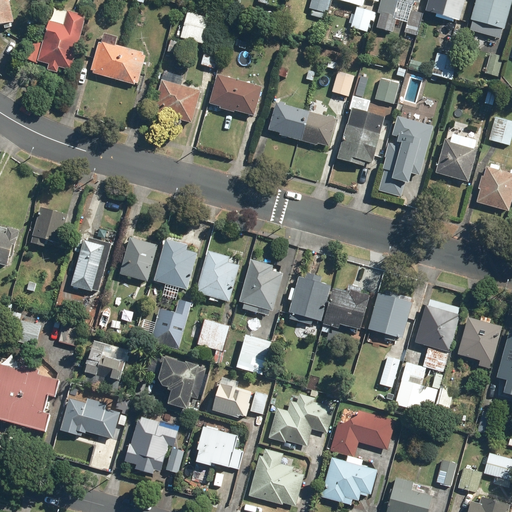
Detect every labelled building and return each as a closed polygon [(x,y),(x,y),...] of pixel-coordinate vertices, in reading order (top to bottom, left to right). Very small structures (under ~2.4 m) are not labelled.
[(0,0),(0,25),(16,22),(11,0),(0,0)] [(282,0),(260,0),(260,3),(280,9),(282,0)] [(312,0),(310,8),(313,9),(311,16),(327,20),(332,0),(312,0)] [(381,14),(377,28),(392,33),(396,17),(408,20),(404,33),(417,36),(423,14),(410,10),(413,2),(419,4),(420,0),(379,0),(376,13),(381,14)] [(463,0),(428,0),(425,11),(458,20),(463,0)] [(476,0),(470,22),(486,26),(482,39),(495,43),(496,38),(500,39),(503,29),(511,0),(476,0)] [(73,70),(88,15),(68,10),(68,11),(56,8),(53,21),(50,20),(44,43),(34,39),(28,58),(39,63),(40,60),(51,63),(49,70),(59,72),(60,67),(73,70)] [(356,8),(351,27),(366,31),(371,13),(356,8)] [(216,19),(190,12),(183,37),(209,44),(216,19)] [(140,84),(148,53),(117,46),(120,37),(105,33),(103,42),(100,41),(92,71),(95,71),(94,73),(137,85),(137,83),(140,84)] [(182,41),(172,39),(169,53),(180,55),(182,41)] [(215,49),(206,48),(203,65),(211,67),(215,49)] [(447,57),(437,54),(433,69),(442,72),(447,57)] [(502,57),(491,54),(484,76),(496,79),(502,57)] [(380,63),(377,74),(399,80),(402,69),(380,63)] [(356,75),(339,71),(334,93),(351,97),(356,75)] [(424,74),(419,93),(444,100),(449,81),(424,74)] [(256,116),(264,86),(219,75),(211,104),(222,107),(222,108),(236,112),(236,110),(256,116)] [(381,79),(375,99),(392,104),(397,84),(381,79)] [(159,113),(194,123),(202,91),(163,80),(157,103),(161,104),(159,113)] [(486,91),(483,102),(492,105),(495,93),(486,91)] [(320,144),(331,146),(338,119),(335,118),(336,116),(330,115),(330,116),(287,105),(288,103),(278,100),(270,130),(281,133),(280,135),(318,145),(320,144)] [(511,133),(511,122),(495,118),(490,141),(509,145),(511,133)] [(386,158),(382,171),(407,178),(408,173),(419,176),(430,134),(412,129),(413,123),(398,119),(393,136),(397,137),(394,146),(389,144),(385,158),(386,158)] [(342,144),(337,159),(362,166),(363,162),(372,164),(380,136),(359,130),(360,126),(349,123),(348,126),(346,126),(343,139),(345,139),(343,145),(342,144)] [(446,140),(436,173),(467,182),(476,149),(474,148),(476,142),(452,135),(450,141),(446,140)] [(477,203),(508,212),(511,196),(511,174),(497,170),(498,167),(491,165),(490,169),(486,168),(483,177),(482,177),(478,189),(480,190),(477,203)] [(70,214),(43,207),(33,243),(47,247),(48,241),(63,245),(67,232),(65,232),(70,214)] [(0,263),(9,266),(15,247),(17,247),(22,231),(10,227),(9,229),(0,226),(0,263)] [(100,292),(113,244),(86,236),(73,286),(94,292),(95,290),(100,292)] [(149,282),(160,245),(131,237),(121,274),(149,282)] [(190,245),(167,238),(156,280),(189,289),(199,253),(189,250),(190,245)] [(232,257),(209,251),(198,292),(231,301),(241,265),(231,263),(232,257)] [(253,259),(241,301),(245,302),(244,308),(270,315),(271,310),(274,311),(285,273),(282,272),(282,270),(276,269),(276,270),(274,270),(276,266),(253,259)] [(324,277),(309,273),(307,278),(301,277),(291,312),(293,313),(291,318),(313,325),(315,318),(324,321),(334,285),(322,282),(324,277)] [(347,292),(334,288),(325,324),(341,329),(342,324),(363,330),(372,295),(363,292),(364,288),(350,284),(347,292)] [(368,327),(401,336),(410,301),(397,298),(399,291),(386,287),(384,293),(378,291),(368,327)] [(425,305),(415,340),(430,344),(423,367),(406,362),(395,402),(431,412),(441,374),(436,373),(432,387),(426,385),(424,390),(419,389),(425,365),(440,370),(446,350),(448,351),(458,314),(456,313),(458,307),(429,299),(428,306),(425,305)] [(151,341),(179,349),(193,303),(180,300),(176,312),(161,309),(151,341)] [(468,317),(458,352),(481,358),(479,364),(488,366),(490,361),(491,361),(501,325),(489,322),(490,319),(482,316),(480,320),(468,317)] [(39,346),(43,325),(10,318),(5,338),(39,346)] [(232,326),(206,318),(199,345),(224,352),(232,326)] [(82,330),(64,325),(60,343),(77,347),(82,330)] [(239,360),(246,334),(248,329),(233,325),(225,356),(239,360)] [(511,329),(510,329),(497,376),(507,378),(503,390),(511,392),(511,329)] [(239,368),(264,375),(273,342),(248,335),(239,368)] [(106,348),(95,345),(84,383),(118,393),(130,354),(106,347),(106,348)] [(188,414),(201,365),(164,355),(155,387),(168,390),(163,407),(188,414)] [(400,359),(387,355),(379,383),(386,385),(384,391),(390,393),(400,359)] [(21,369),(0,363),(0,418),(48,432),(53,413),(47,412),(52,395),(58,397),(62,381),(40,374),(41,370),(22,365),(21,369)] [(220,395),(214,409),(240,417),(242,415),(245,417),(248,416),(252,404),(251,403),(253,394),(253,391),(240,387),(238,387),(239,381),(224,377),(222,383),(220,395)] [(446,416),(454,387),(442,384),(434,412),(446,416)] [(279,408),(270,437),(288,442),(288,441),(309,447),(314,430),(329,434),(336,408),(316,402),(317,398),(300,393),(298,402),(292,400),(289,410),(279,408)] [(71,398),(62,430),(84,436),(84,433),(88,434),(88,432),(115,439),(122,413),(107,408),(109,403),(89,398),(88,403),(71,398)] [(338,421),(330,450),(354,456),(359,440),(386,448),(394,420),(359,410),(357,415),(341,423),(338,421)] [(489,433),(494,414),(483,411),(477,430),(489,433)] [(156,469),(163,471),(170,445),(176,447),(181,426),(162,421),(161,422),(143,417),(142,420),(139,419),(133,442),(131,442),(126,461),(139,465),(137,469),(155,474),(156,469)] [(241,436),(206,426),(199,450),(201,450),(198,462),(213,466),(214,463),(240,470),(246,450),(237,448),(241,436)] [(186,451),(174,447),(166,470),(179,474),(186,451)] [(285,454),(264,448),(251,496),(284,505),(285,503),(297,507),(306,475),(295,472),(296,467),(282,463),(285,454)] [(511,476),(511,459),(489,453),(484,472),(498,476),(495,484),(509,488),(511,476)] [(348,461),(334,457),(323,496),(353,505),(355,500),(361,501),(363,495),(369,496),(369,494),(372,495),(379,470),(363,466),(365,460),(349,456),(348,461)] [(456,463),(442,459),(436,481),(440,482),(439,483),(449,485),(456,463)] [(464,466),(458,486),(476,491),(481,472),(464,466)] [(416,482),(398,477),(394,490),(392,489),(389,498),(392,499),(391,503),(389,503),(388,507),(390,507),(388,511),(430,511),(432,509),(434,496),(414,490),(416,482)] [(510,511),(511,510),(511,505),(511,504),(483,496),(481,502),(473,500),(469,511),(510,511)]
